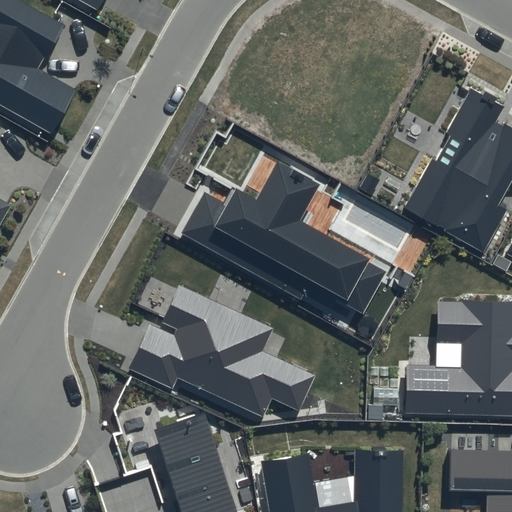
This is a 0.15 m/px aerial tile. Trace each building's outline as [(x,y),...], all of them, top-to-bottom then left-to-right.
[(65,25),(19,0),(0,0),(0,103),(51,132),(75,90),(39,70),(65,25)] [(80,0),(98,10),(103,0),(80,0)] [(401,204),(483,251),(511,198),(511,124),(496,116),(502,105),(468,86),(401,204)] [(320,185),(277,161),(256,200),(235,188),(226,204),(205,193),(183,233),(301,299),(309,284),(363,314),(388,270),(300,221),(320,185)] [(0,210),(9,194),(0,188),(0,210)] [(274,328),(178,284),(160,323),(176,330),(173,335),(150,325),(130,368),(172,388),(177,377),(263,416),(272,398),(300,411),(316,375),(263,350),(274,328)] [(406,406),(511,409),(511,354),(511,355),(511,327),(511,291),(440,289),(439,335),(457,335),(456,360),(407,359),(406,406)] [(238,511),(205,412),(153,429),(180,511),(238,511)] [(303,443),(255,452),(266,511),(394,511),(398,441),(355,439),(352,493),(313,500),(303,443)] [(468,511),(458,511),(511,511),(511,443),(444,442),(443,485),(481,486),(481,511),(468,511)]
